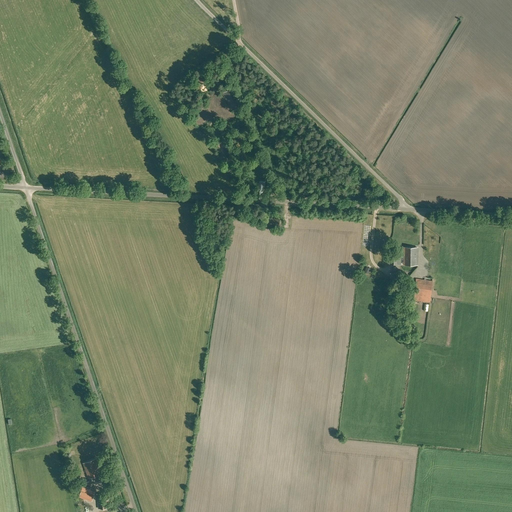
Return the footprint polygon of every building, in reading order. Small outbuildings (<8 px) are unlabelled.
[(239,107),(230,89),(222,93),(231,111),(239,107)] [(279,226),(280,219),(270,218),(269,224),(279,226)] [(417,247),(404,247),(404,264),(417,264),(417,247)] [(429,302),(433,280),(416,278),(413,300),(429,302)] [(89,478),(102,473),(96,458),(83,463),(89,478)] [(82,484),(80,490),(94,494),(96,489),(82,484)] [(92,501),(94,495),(81,491),(79,497),(92,501)] [(108,508),(108,498),(98,499),(99,508),(108,508)]
